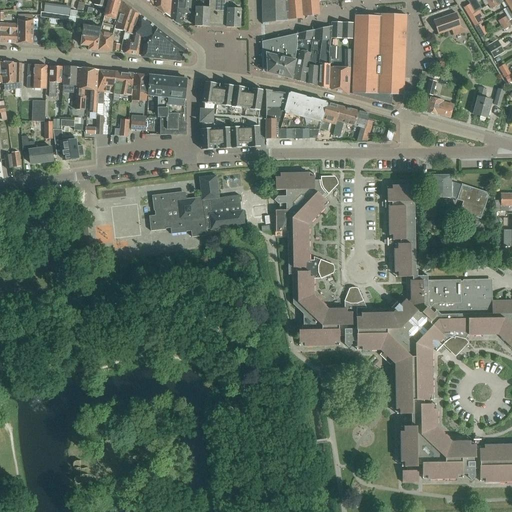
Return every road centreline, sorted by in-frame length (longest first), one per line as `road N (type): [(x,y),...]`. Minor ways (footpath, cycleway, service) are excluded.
road 1 (tertiary): [(405,116),(290,85),(197,72)]
road 2 (residential): [(195,158),(407,152)]
road 3 (tertiary): [(197,72),(0,53)]
road 4 (residential): [(0,187),(195,158)]
